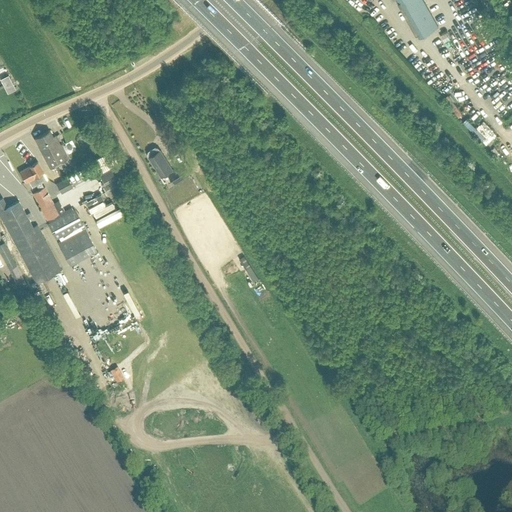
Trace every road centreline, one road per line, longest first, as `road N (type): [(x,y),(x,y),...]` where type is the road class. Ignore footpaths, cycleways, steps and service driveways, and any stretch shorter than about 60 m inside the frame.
road 1 (track): [(106,110),(344,511)]
road 2 (motorway): [(195,0),(511,321)]
road 3 (motorway): [(511,282),(231,0)]
road 4 (tertiary): [(96,93),(245,0)]
road 5 (unknown): [(0,170),(29,200),(95,312)]
